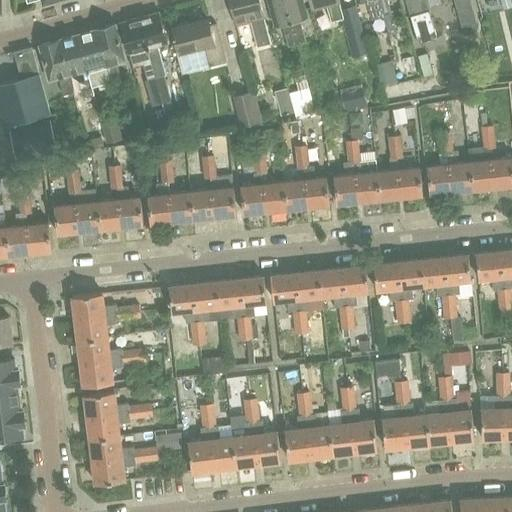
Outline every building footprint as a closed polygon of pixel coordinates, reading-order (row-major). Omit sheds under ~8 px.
[(270,43),(259,0),(230,0),(236,25),(250,22),(256,47),(270,43)] [(288,47),(297,45),(284,0),(267,0),(275,26),(281,24),(288,47)] [(302,0),(284,0),(297,45),(306,42),(300,19),(307,17),(302,0)] [(331,22),(344,18),(339,0),(310,0),(313,7),(326,4),(331,22)] [(365,0),(372,20),(382,18),(376,0),(355,0),(356,1),(359,0),(365,0)] [(376,0),(382,18),(383,17),(387,31),(395,29),(387,0),(376,0)] [(405,0),(410,15),(418,44),(436,38),(427,10),(424,0),(453,0),(461,27),(477,23),(470,0),(405,0)] [(505,0),(501,1),(504,11),(511,8),(511,5),(510,0),(505,0)] [(158,12),(138,17),(153,69),(156,79),(162,103),(165,113),(174,111),(171,101),(164,75),(165,75),(162,66),(156,44),(167,41),(158,12)] [(131,67),(141,64),(146,81),(156,79),(153,69),(138,17),(119,22),(131,67)] [(205,45),(211,66),(227,62),(217,23),(210,25),(208,19),(190,24),(186,22),(179,24),(177,27),(174,28),(182,51),(205,45)] [(129,77),(125,60),(115,24),(95,29),(105,65),(110,82),(129,77)] [(360,26),(346,30),(353,56),(366,52),(360,26)] [(105,65),(95,29),(77,34),(91,87),(110,82),(105,65)] [(93,97),(91,87),(77,34),(58,40),(68,74),(76,72),(84,99),(93,97)] [(58,40),(39,45),(48,80),(58,77),(63,95),(73,92),(68,74),(58,40)] [(49,115),(31,46),(13,51),(20,77),(0,82),(0,123),(1,128),(49,115)] [(391,60),(376,64),(381,84),(397,81),(391,60)] [(367,104),(362,86),(340,92),(345,110),(367,104)] [(309,87),(289,92),(296,119),(315,114),(309,87)] [(274,91),(281,115),(292,111),(286,88),(274,91)] [(251,90),(232,95),(241,127),(246,125),(247,128),(263,124),(256,96),(253,97),(251,90)] [(405,107),(392,109),(395,125),(407,123),(405,107)] [(350,124),(363,123),(362,111),(349,113),(350,124)] [(140,118),(122,124),(126,138),(144,132),(140,118)] [(17,160),(58,150),(50,119),(9,129),(17,160)] [(170,134),(166,121),(147,127),(150,140),(170,134)] [(101,127),(107,146),(120,143),(115,124),(101,127)] [(493,126),(483,127),(484,138),(494,137),(493,126)] [(440,132),(441,143),(452,142),(450,131),(440,132)] [(100,136),(87,140),(90,150),(103,146),(100,136)] [(391,148),(402,147),(400,136),(390,137),(391,148)] [(485,149),(490,149),(495,148),(494,137),(484,138),(484,146),(485,149)] [(346,142),(348,153),(358,152),(357,141),(346,142)] [(452,149),(452,142),(441,143),(442,154),(448,153),(453,153),(452,149)] [(294,147),(296,158),(306,157),(305,146),(294,147)] [(468,148),(470,162),(473,190),(494,188),(491,160),(490,149),(485,149),(484,146),(468,148)] [(391,148),(392,156),(392,159),(397,159),(403,158),(403,156),(402,147),(391,148)] [(473,190),(470,162),(460,163),(458,148),(452,149),(453,153),(448,153),(449,164),(452,192),(473,190)] [(255,162),(266,161),(265,150),(254,151),(255,162)] [(358,152),(348,153),(349,160),(349,164),(354,163),(360,163),(359,161),(358,152)] [(431,195),(452,192),(449,164),(448,153),(442,154),(440,154),(441,165),(428,166),(431,195)] [(205,167),(215,166),(214,155),(204,156),(205,167)] [(380,200),(402,198),(399,169),(397,159),(392,159),(392,156),(388,157),(389,170),(377,172),(380,200)] [(307,165),(306,157),(296,158),(297,169),(302,168),(308,168),(307,165)] [(511,157),(498,159),(491,160),(494,188),(511,186),(511,157)] [(162,172),(173,171),(171,159),(161,161),(162,172)] [(358,202),(380,200),(377,172),(376,159),(359,161),(360,163),(354,163),(356,174),(358,202)] [(343,161),(345,175),(334,176),(337,205),(358,202),(356,174),(354,163),(349,164),(349,160),(343,161)] [(257,173),(262,173),(267,172),(266,161),(255,162),(257,173)] [(110,177),(121,176),(120,165),(109,166),(110,177)] [(302,168),(304,179),(307,208),(329,205),(326,177),(316,178),(314,165),(307,165),(308,168),(302,168)] [(205,167),(206,178),(211,178),(217,177),(215,166),(205,167)] [(420,167),(399,169),(402,198),(423,195),(420,167)] [(78,181),(77,170),(67,171),(68,182),(78,181)] [(162,172),(163,183),(168,182),(174,182),(173,171),(162,172)] [(254,184),(241,186),(244,215),(266,212),(263,183),(262,173),(257,173),(253,174),(254,184)] [(122,185),(121,176),(110,177),(111,188),(116,188),(122,187),(122,185)] [(217,177),(211,178),(212,189),(215,217),(237,215),(234,186),(232,176),(217,177)] [(191,191),(194,220),(215,217),(212,189),(211,178),(206,178),(200,179),(201,190),(191,191)] [(286,210),(307,208),(304,179),(297,180),(283,181),(286,210)] [(69,193),(74,192),(79,192),(78,181),(68,182),(69,193)] [(269,183),(263,183),(266,212),(286,210),(283,181),(269,183)] [(150,224),(173,222),(170,193),(168,182),(163,183),(156,184),(157,194),(147,195),(150,224)] [(117,198),(120,227),(143,224),(140,196),(129,197),(128,184),(122,185),(122,187),(116,188),(117,198)] [(19,192),(20,203),(31,202),(30,191),(30,190),(19,192)] [(194,220),(191,191),(170,193),(173,222),(194,220)] [(100,229),(97,201),(82,202),(81,192),(79,192),(74,192),(75,203),(78,231),(100,229)] [(120,227),(117,198),(97,201),(100,229),(120,227)] [(20,203),(21,212),(21,214),(27,213),(32,213),(31,202),(20,203)] [(78,231),(75,203),(54,205),(58,234),(78,231)] [(15,212),(16,225),(6,226),(10,255),(30,252),(28,224),(27,213),(21,214),(21,212),(15,212)] [(28,224),(30,252),(52,250),(49,222),(33,223),(28,224)] [(0,255),(10,255),(6,226),(0,227),(0,255)] [(511,248),(501,250),(505,288),(511,287),(511,248)] [(501,250),(476,253),(479,278),(491,277),(493,289),(498,289),(505,288),(501,250)] [(470,254),(445,257),(449,294),(455,293),(473,291),(470,254)] [(445,257),(421,259),(424,284),(436,283),(437,295),(442,295),(449,294),(445,257)] [(421,259),(399,261),(402,299),(409,298),(413,298),(412,285),(424,284),(421,259)] [(399,261),(374,264),(376,289),(389,288),(390,300),(396,300),(402,299),(399,261)] [(366,265),(342,268),(346,305),(352,304),(357,304),(356,291),(368,290),(366,265)] [(342,268),(319,270),(322,295),(333,294),(335,306),(339,306),(346,305),(342,268)] [(319,270),(296,272),(300,310),(306,309),(311,309),(309,296),(322,295),(319,270)] [(296,272),(270,275),(273,300),(287,299),(288,311),(293,311),(300,310),(296,272)] [(263,276),(241,278),(245,316),(252,315),(255,315),(254,302),(266,301),(263,276)] [(241,278),(217,281),(220,306),(231,305),(233,317),(238,317),(245,316),(241,278)] [(217,281),(194,283),(198,321),(205,321),(209,320),(207,307),(220,306),(217,281)] [(194,283),(168,286),(171,311),(182,310),(184,323),(191,322),(198,321),(194,283)] [(505,288),(498,289),(499,300),(511,298),(511,296),(511,287),(505,288)] [(101,291),(71,295),(74,317),(116,312),(116,306),(115,303),(103,304),(101,291)] [(449,294),(442,295),(443,306),(457,305),(455,293),(449,294)] [(402,299),(396,300),(397,311),(410,310),(409,298),(402,299)] [(511,298),(499,300),(501,311),(511,310),(511,298)] [(137,303),(126,304),(128,317),(139,316),(137,303)] [(126,304),(116,306),(116,312),(117,319),(128,317),(126,304)] [(346,305),(339,306),(341,317),(354,316),(352,304),(346,305)] [(457,305),(443,306),(444,317),(451,317),(458,316),(457,305)] [(300,310),(293,311),(294,322),(307,321),(306,309),(300,310)] [(410,310),(397,311),(398,322),(411,321),(410,310)] [(116,312),(74,317),(77,339),(107,336),(105,323),(118,322),(117,319),(116,312)] [(245,316),(238,317),(239,328),(253,326),(253,324),(252,315),(245,316)] [(0,343),(12,342),(9,316),(0,317),(0,343)] [(354,316),(341,317),(342,328),(348,328),(355,327),(354,316)] [(458,316),(451,317),(452,328),(462,327),(461,316),(458,316)] [(198,321),(191,322),(192,333),(206,332),(205,321),(198,321)] [(307,321),(294,322),(296,333),(309,332),(307,321)] [(253,326),(239,328),(241,339),(247,338),(253,338),(254,338),(253,326)] [(206,332),(192,333),(193,344),(207,343),(206,332)] [(107,336),(77,339),(80,361),(122,356),(121,349),(121,347),(108,348),(107,336)] [(370,338),(360,339),(361,349),(371,348),(370,338)] [(143,347),(132,348),(134,361),(145,360),(143,347)] [(132,348),(121,349),(122,356),(123,363),(134,361),(132,348)] [(450,352),(444,352),(446,375),(453,375),(452,365),(450,352)] [(122,356),(80,361),(83,384),(112,380),(111,367),(123,365),(123,363),(122,356)] [(0,385),(20,383),(18,369),(16,369),(15,359),(10,359),(10,358),(9,359),(9,360),(5,360),(5,359),(4,359),(4,360),(0,360),(0,385)] [(509,372),(496,372),(496,383),(510,383),(509,372)] [(446,375),(440,376),(441,387),(454,386),(453,375),(446,375)] [(409,379),(395,381),(397,391),(410,390),(409,379)] [(0,413),(23,411),(23,410),(21,410),(19,394),(20,394),(20,393),(19,393),(18,389),(19,389),(19,388),(18,388),(18,384),(20,384),(20,383),(0,385),(0,413)] [(510,383),(496,383),(497,394),(503,394),(510,394),(510,383)] [(354,385),(340,387),(342,398),(355,396),(354,385)] [(454,386),(441,387),(442,398),(448,397),(455,397),(454,386)] [(410,390),(397,391),(398,402),(404,402),(411,401),(410,390)] [(113,391),(84,394),(87,417),(129,411),(128,405),(128,402),(115,403),(113,391)] [(310,391),(297,392),(298,403),(311,402),(310,391)] [(511,393),(510,394),(503,394),(505,437),(511,436),(511,393)] [(494,407),(481,407),(482,438),(505,437),(503,394),(497,394),(494,394),(494,407)] [(455,397),(448,397),(453,440),(475,438),(471,395),(458,396),(455,397)] [(355,396),(342,398),(343,409),(350,408),(356,407),(355,396)] [(256,397),(243,399),(244,410),(258,408),(256,397)] [(440,411),(428,412),(431,443),(453,440),(448,397),(442,398),(439,398),(440,411)] [(411,401),(404,402),(409,445),(431,443),(428,412),(415,413),(414,401),(411,401)] [(150,402),(139,403),(141,417),(152,415),(150,402)] [(311,402),(298,403),(299,414),(306,413),(312,413),(311,402)] [(385,417),(383,417),(386,447),(409,445),(404,402),(398,402),(384,404),(385,417)] [(139,403),(128,405),(129,411),(130,418),(141,417),(139,403)] [(206,404),(199,405),(200,415),(214,414),(212,403),(206,404)] [(356,407),(350,408),(355,451),(378,448),(374,418),(361,419),(359,407),(356,407)] [(258,408),(244,410),(245,413),(246,421),(252,420),(259,419),(258,408)] [(342,422),(329,423),(333,454),(355,451),(350,408),(343,409),(340,409),(342,422)] [(0,413),(0,446),(1,447),(0,439),(13,437),(13,438),(14,438),(14,437),(18,436),(18,437),(19,437),(24,436),(23,426),(25,425),(23,411),(0,413)] [(129,411),(87,417),(90,439),(119,435),(117,422),(130,421),(130,418),(129,411)] [(312,413),(306,413),(311,456),(333,454),(329,423),(317,425),(315,412),(312,413)] [(298,427),(285,429),(289,459),(311,456),(306,413),(299,414),(296,415),(298,427)] [(214,414),(200,415),(202,426),(208,426),(215,425),(214,414)] [(259,419),(252,420),(258,463),(280,460),(277,430),(263,432),(262,419),(259,419)] [(245,434),(232,435),(236,466),(258,463),(252,420),(246,421),(243,421),(245,434)] [(215,425),(208,426),(214,469),(236,466),(232,435),(219,437),(218,424),(215,425)] [(201,439),(188,441),(192,471),(214,469),(208,426),(202,426),(199,427),(201,439)] [(182,430),(154,434),(155,446),(156,452),(184,449),(182,430)] [(119,435),(90,439),(92,461),(134,455),(134,449),(133,446),(121,447),(119,435)] [(155,446),(145,447),(146,460),(157,459),(156,452),(155,446)] [(145,447),(134,449),(134,455),(135,462),(146,460),(145,447)] [(134,455),(92,461),(95,483),(125,479),(123,466),(136,465),(135,462),(134,455)] [(508,511),(508,496),(484,497),(484,511),(508,511)] [(484,511),(484,497),(461,498),(461,511),(484,511)] [(452,511),(451,500),(428,503),(428,511),(452,511)] [(428,511),(428,503),(404,506),(404,511),(428,511)]
